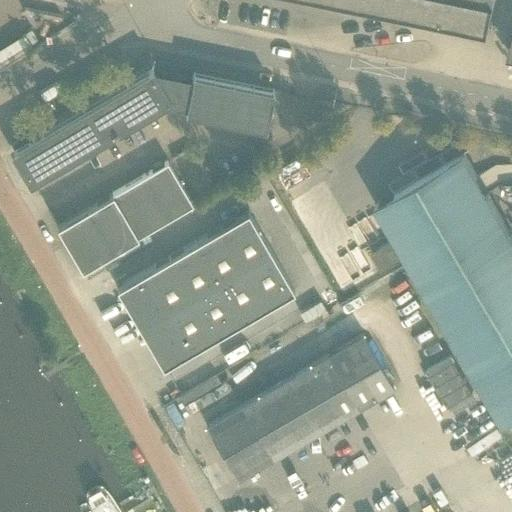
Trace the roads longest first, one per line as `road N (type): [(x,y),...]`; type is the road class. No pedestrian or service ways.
road 1 (unclassified): [(190,511),(0,188)]
road 2 (unclassified): [(511,111),(178,37),(164,13)]
road 3 (unclassified): [(0,102),(164,13)]
road 4 (unknown): [(434,450),(372,306)]
